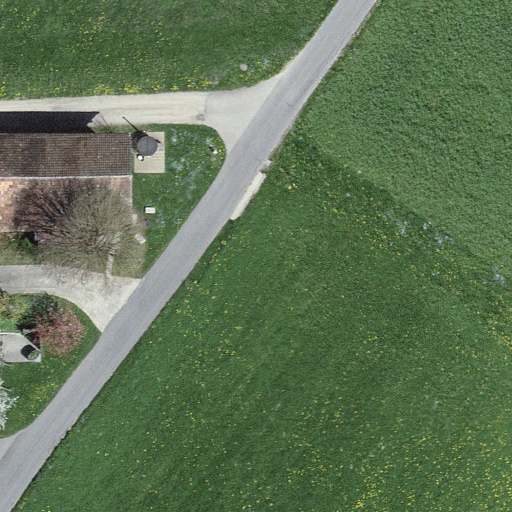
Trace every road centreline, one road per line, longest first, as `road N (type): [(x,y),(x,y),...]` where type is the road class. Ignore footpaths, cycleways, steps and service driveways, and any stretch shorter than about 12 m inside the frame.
road 1 (unclassified): [(0,507),(275,109),(360,0)]
road 2 (track): [(0,116),(275,109)]
